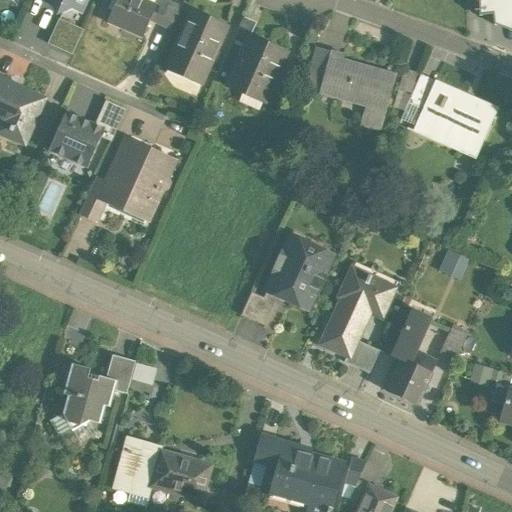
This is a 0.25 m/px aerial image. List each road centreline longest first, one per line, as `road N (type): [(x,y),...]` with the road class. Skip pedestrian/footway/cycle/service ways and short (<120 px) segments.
road 1 (unclassified): [(0,255),(511,490)]
road 2 (residential): [(0,45),(195,134)]
